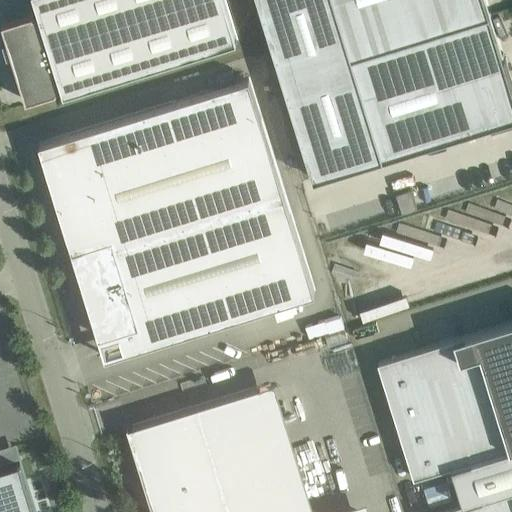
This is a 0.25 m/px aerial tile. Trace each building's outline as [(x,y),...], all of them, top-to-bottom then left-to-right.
[(237,38),(224,0),(35,0),(39,11),(2,22),(26,99),(63,88),(64,92),(237,38)] [(334,0),(259,0),(314,177),(383,156),(352,54),(334,0)] [(486,0),(334,0),(352,54),(491,12),(486,0)] [(511,80),(491,12),(352,54),(383,156),(511,115),(511,80)] [(39,142),(75,258),(285,193),(249,78),(39,142)] [(395,194),(401,214),(416,209),(410,190),(395,194)] [(285,193),(75,258),(99,335),(121,329),(127,349),(315,291),(285,193)] [(511,511),(511,317),(378,359),(414,476),(452,464),(463,500),(425,511),(511,511)] [(293,511),(256,386),(127,425),(153,511),(293,511)] [(0,444),(0,460),(18,458),(17,442),(0,444)] [(35,511),(20,461),(0,466),(0,511),(35,511)]
